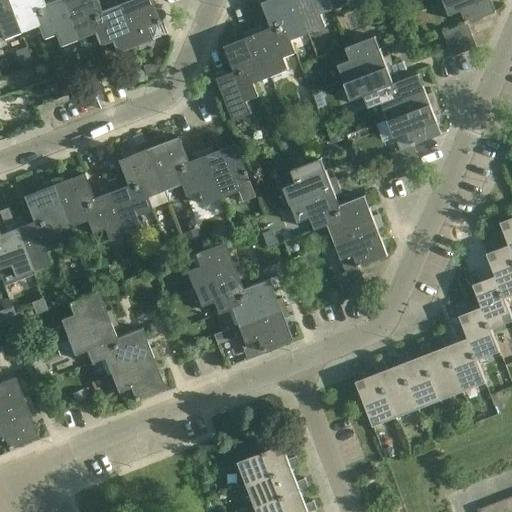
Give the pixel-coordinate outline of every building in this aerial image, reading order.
[(0,0),(0,32),(3,40),(21,33),(8,0),(0,0)] [(8,0),(21,33),(37,27),(30,9),(43,4),(41,0),(8,0)] [(59,47),(77,40),(61,0),(49,0),(51,2),(43,4),(30,9),(37,27),(42,40),(54,35),(59,47)] [(61,0),(77,40),(94,34),(87,16),(100,12),(95,0),(61,0)] [(116,54),(133,47),(115,0),(112,0),(105,3),(107,9),(100,12),(87,16),(94,34),(99,47),(111,42),(116,54)] [(125,0),(115,0),(133,47),(151,40),(147,28),(159,23),(150,0),(130,0),(126,2),(125,0)] [(285,22),(292,39),(309,33),(295,0),(268,0),(262,3),(271,28),(285,22)] [(295,0),(309,33),(326,26),(322,14),(334,9),(330,0),(295,0)] [(447,44),(472,34),(467,23),(496,11),(491,0),(442,0),(449,16),(461,11),(466,23),(443,32),(447,44)] [(262,25),(253,28),(271,77),(290,70),(285,57),(297,52),(292,39),(285,22),(271,28),(264,31),(262,25)] [(248,66),(254,83),(271,77),(253,28),(242,32),(245,38),(224,46),(234,72),(248,66)] [(452,57),(474,48),(477,47),(472,34),(447,44),(452,57)] [(338,65),(345,84),(393,65),(390,56),(384,58),(375,37),(346,48),(350,60),(338,65)] [(31,63),(25,48),(16,51),(22,66),(31,63)] [(403,61),(393,65),(345,84),(352,101),(364,96),(369,109),(382,104),(399,96),(394,84),(391,76),(407,70),(403,61)] [(259,96),(254,83),(248,66),(234,72),(227,75),(225,69),(215,73),(233,121),(251,114),(247,101),(259,96)] [(65,74),(56,77),(60,88),(69,84),(65,74)] [(382,104),(389,120),(437,102),(433,92),(427,95),(419,74),(394,84),(399,96),(382,104)] [(413,146),(389,155),(394,167),(418,157),(414,145),(443,134),(435,114),(441,111),(437,102),(389,120),(395,138),(408,133),(413,146)] [(332,145),(345,140),(342,132),(329,137),(332,145)] [(163,191),(181,185),(174,166),(187,162),(177,136),(156,145),(154,139),(145,142),(163,191)] [(147,197),(163,191),(145,142),(135,146),(137,152),(116,160),(126,185),(141,179),(147,197)] [(221,197),(238,191),(242,201),(254,196),(234,143),(213,151),(211,146),(202,149),(221,197)] [(174,166),(181,185),(185,197),(198,192),(202,204),(221,197),(202,149),(192,153),(195,159),(187,162),(174,166)] [(371,163),(369,159),(360,155),(355,156),(359,168),(371,163)] [(398,179),(421,170),(423,170),(418,157),(394,167),(398,179)] [(330,179),(322,158),(292,169),(297,182),(284,187),(291,205),(340,187),(336,177),(330,179)] [(60,175),(51,179),(69,227),(86,221),(79,203),(93,198),(83,173),(62,181),(60,175)] [(108,185),(126,234),(144,227),(139,215),(152,210),(147,197),(141,179),(126,185),(119,188),(114,175),(105,179),(108,185)] [(52,234),(69,227),(51,179),(41,182),(43,188),(22,196),(32,222),(46,216),(52,234)] [(100,195),(93,198),(79,203),(86,221),(91,233),(103,228),(108,241),(126,234),(108,185),(105,179),(95,182),(100,195)] [(315,230),(328,225),(346,218),(340,205),(338,198),(343,196),(340,187),(291,205),(298,223),(311,218),(315,230)] [(328,225),(334,242),(383,223),(380,214),(374,216),(366,196),(340,205),(346,218),(328,225)] [(511,217),(511,218),(508,209),(497,214),(509,245),(510,244),(511,249),(511,217)] [(23,218),(14,222),(32,270),(49,263),(45,251),(57,246),(52,234),(46,216),(32,222),(25,224),(23,218)] [(0,277),(3,285),(34,274),(32,270),(14,222),(4,226),(6,231),(0,233),(0,277)] [(359,268),(360,267),(389,256),(381,235),(387,233),(383,223),(334,242),(341,260),(346,273),(359,268)] [(190,253),(205,248),(199,233),(184,239),(190,253)] [(187,270),(194,288),(241,269),(238,260),(232,262),(224,241),(182,258),(187,270)] [(511,295),(511,249),(510,244),(509,245),(496,250),(493,241),(483,245),(495,275),(496,275),(505,298),(506,298),(511,295)] [(346,273),(336,277),(341,289),(365,280),(360,267),(359,268),(346,273)] [(217,313),(230,308),(248,301),(243,289),(240,281),(245,279),(241,269),(194,288),(201,306),(213,301),(217,313)] [(511,321),(511,313),(506,298),(505,298),(496,275),(495,275),(483,280),(480,272),(470,276),(482,306),(492,329),(511,321)] [(230,308),(237,325),(286,306),(283,297),(277,299),(269,278),(243,289),(248,301),(230,308)] [(341,289),(345,301),(370,292),(365,280),(341,289)] [(60,319),(67,338),(116,318),(112,309),(106,311),(98,290),(68,302),(72,314),(60,319)] [(501,352),(492,329),(482,306),(469,311),(466,303),(456,307),(468,337),(469,337),(478,361),(478,360),(501,352)] [(12,306),(0,311),(0,325),(1,329),(18,323),(12,306)] [(290,315),(286,306),(237,325),(244,343),(256,338),(261,351),(292,339),(284,318),(290,315)] [(116,318),(67,338),(74,354),(86,350),(91,362),(104,357),(122,350),(117,337),(114,329),(119,327),(116,318)] [(104,357),(110,374),(159,356),(155,346),(150,348),(142,328),(117,337),(122,350),(104,357)] [(234,338),(230,329),(214,335),(217,344),(234,338)] [(487,382),(478,360),(478,361),(469,337),(468,337),(456,342),(453,334),(443,338),(446,346),(464,391),(487,382)] [(420,347),(423,355),(441,400),(464,391),(446,346),(433,351),(430,343),(420,347)] [(398,355),(401,364),(419,408),(441,400),(423,355),(410,360),(407,352),(398,355)] [(159,356),(110,374),(117,392),(130,386),(135,399),(165,388),(157,367),(163,365),(159,356)] [(376,364),(379,372),(397,417),(419,408),(401,364),(388,369),(385,360),(376,364)] [(363,369),(354,373),(375,426),(397,417),(379,372),(366,377),(363,369)] [(0,417),(33,404),(29,395),(24,397),(15,376),(0,382),(0,417)] [(86,399),(83,389),(72,393),(76,403),(86,399)] [(37,414),(33,404),(0,417),(0,437),(4,436),(9,448),(39,437),(31,416),(37,414)] [(244,431),(238,417),(225,422),(230,436),(244,431)] [(290,458),(284,445),(239,462),(248,485),(293,468),(301,465),(297,455),(290,458)] [(393,446),(384,450),(387,459),(397,455),(393,446)] [(298,481),(293,468),(248,485),(256,507),(302,490),(310,487),(306,478),(298,481)] [(307,503),(302,490),(256,507),(258,511),(311,511),(318,509),(315,500),(307,503)] [(500,500),(504,511),(511,511),(511,496),(500,500)] [(489,505),(491,511),(504,511),(500,500),(489,505)]
